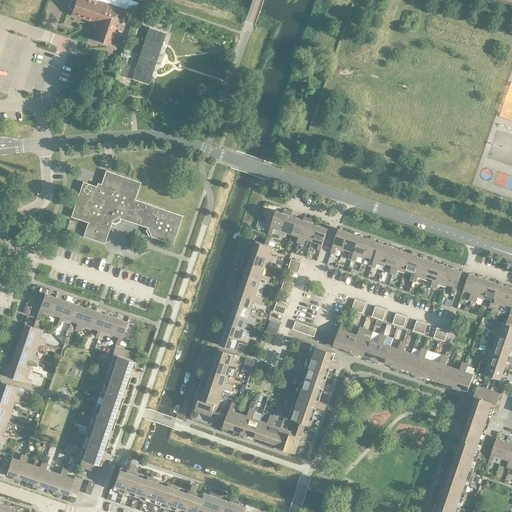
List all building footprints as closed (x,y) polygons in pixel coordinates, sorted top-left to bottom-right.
[(90,0),(71,0),(70,1),(69,2),(69,3),(69,4),(68,4),(68,5),(69,6),(69,7),(69,8),(70,8),(70,9),(71,10),(72,10),(73,11),(71,14),(93,22),(92,22),(92,23),(92,24),(92,25),(93,25),(93,26),(94,27),(94,28),(95,28),(96,29),(93,39),(111,45),(123,11),(90,0)] [(149,27),(131,79),(148,84),(166,33),(149,27)] [(121,62),(117,74),(126,77),(129,65),(121,62)] [(117,74),(115,80),(123,83),(125,77),(117,74)] [(101,185),(97,183),(96,187),(82,182),(70,217),(87,223),(83,237),(104,244),(112,220),(117,218),(147,228),(149,232),(148,236),(152,237),(172,244),(182,216),(134,200),(140,183),(105,171),(101,185)] [(274,228),(281,231),(288,211),(283,210),(282,213),(276,211),(268,234),(271,236),(274,228)] [(292,213),(288,211),(281,231),(291,234),(297,218),(291,216),(292,213)] [(303,220),(297,218),(291,234),(298,236),(296,242),(299,244),(308,218),(304,217),(303,220)] [(312,220),(308,218),(299,244),(303,245),(305,239),(312,241),(317,225),(311,223),(312,220)] [(323,227),(317,225),(312,241),(319,244),(317,249),(320,251),(329,226),(324,224),(323,227)] [(349,233),(338,229),(330,253),(334,254),(336,249),(343,251),(349,233)] [(359,236),(349,233),(343,251),(350,254),(348,259),(351,260),(359,236)] [(251,246),(249,250),(276,260),(277,257),(269,254),(272,246),(268,245),(271,237),(267,236),(265,244),(256,241),(254,247),(251,246)] [(369,240),(359,236),(351,260),(354,261),(356,256),(363,258),(369,240)] [(380,243),(369,240),(363,258),(370,261),(368,266),(372,267),(380,243)] [(390,247),(380,243),(372,267),(375,268),(376,263),(384,265),(390,247)] [(400,250),(390,247),(384,265),(391,268),(389,273),(392,274),(400,250)] [(276,260),(249,250),(248,255),(251,256),(249,262),(265,267),(267,260),(275,263),(276,260)] [(411,254),(400,250),(392,274),(396,275),(397,270),(404,272),(411,254)] [(421,257),(411,254),(404,272),(411,275),(410,280),(413,281),(421,257)] [(431,261),(421,257),(413,281),(416,282),(417,277),(425,279),(431,261)] [(301,262),(291,259),(289,264),(300,268),(301,262)] [(441,264),(431,261),(425,279),(432,282),(430,287),(433,288),(441,264)] [(265,267),(249,262),(247,268),(244,267),(242,271),(269,280),(270,277),(262,274),(265,267)] [(300,268),(289,264),(288,270),(298,273),(300,268)] [(451,268),(441,264),(433,288),(436,289),(438,284),(445,286),(451,268)] [(462,271),(451,268),(445,286),(452,289),(450,294),(454,295),(462,271)] [(269,280),(242,271),(241,275),(244,276),(242,282),(258,288),(260,280),(268,283),(269,280)] [(480,277),(469,274),(462,295),(463,292),(470,295),(468,300),(472,301),(480,277)] [(490,281),(480,277),(472,301),(475,302),(476,297),(484,299),(490,281)] [(294,283),(284,279),(282,285),(293,288),(294,283)] [(500,284),(490,281),(484,299),(491,302),(489,307),(492,308),(494,303),(500,284)] [(258,288),(242,282),(240,288),(237,287),(235,291),(262,301),(263,297),(255,295),(258,288)] [(511,288),(500,284),(494,303),(504,306),(511,288)] [(293,288),(282,285),(281,290),(291,294),(293,288)] [(38,292),(44,294),(36,317),(40,319),(41,314),(48,316),(54,297),(46,295),(48,290),(40,287),(38,292)] [(262,301),(235,291),(234,296),(237,297),(235,303),(251,308),(253,301),(261,304),(262,301)] [(65,301),(54,297),(48,316),(59,319),(65,301)] [(453,299),(446,297),(444,303),(451,305),(453,299)] [(287,303),(277,299),(275,305),(285,309),(287,303)] [(351,309),(357,311),(360,301),(355,299),(351,309)] [(75,304),(65,301),(59,319),(57,324),(60,326),(62,321),(69,323),(75,304)] [(365,303),(360,301),(357,311),(362,313),(365,303)] [(251,308),(235,303),(233,309),(230,308),(228,312),(255,321),(256,318),(248,315),(251,308)] [(85,308),(75,304),(69,323),(76,325),(74,330),(77,331),(85,308)] [(25,305),(22,313),(28,315),(31,307),(25,305)] [(285,309),(275,305),(273,311),(284,314),(285,309)] [(372,316),(377,318),(381,308),(375,306),(372,316)] [(96,311),(85,308),(77,331),(81,332),(82,327),(89,330),(96,311)] [(386,310),(381,308),(377,318),(383,320),(386,310)] [(106,315),(96,311),(89,330),(96,332),(95,337),(98,338),(100,333),(106,315)] [(255,321),(228,312),(227,316),(230,317),(228,323),(244,329),(246,322),(254,324),(255,321)] [(392,323),(398,325),(401,315),(396,313),(392,323)] [(116,318),(106,315),(100,333),(110,337),(116,318)] [(407,317),(401,315),(398,325),(403,327),(407,317)] [(127,322),(116,318),(110,337),(117,339),(115,344),(119,345),(127,322)] [(280,324),(270,320),(268,326),(278,329),(280,324)] [(413,330),(418,332),(422,322),(417,320),(413,330)] [(295,321),(292,329),(314,337),(317,329),(295,321)] [(345,322),(342,321),(336,336),(333,347),(337,349),(338,346),(344,348),(350,332),(343,330),(345,322)] [(427,324),(422,322),(418,332),(424,334),(427,324)] [(493,327),(492,330),(511,337),(511,325),(510,325),(506,323),(502,322),(499,329),(493,327)] [(244,329),(228,323),(226,329),(223,328),(221,333),(248,342),(249,339),(241,336),(244,329)] [(24,324),(20,335),(44,343),(45,340),(40,338),(43,330),(36,328),(33,327),(24,324)] [(278,329),(268,326),(266,331),(277,335),(278,329)] [(357,335),(350,332),(344,348),(350,350),(349,353),(354,354),(363,328),(359,327),(357,335)] [(433,337),(439,339),(442,329),(437,327),(433,337)] [(373,331),(363,328),(354,354),(358,356),(359,353),(365,355),(370,339),(373,331)] [(448,331),(442,329),(439,339),(444,341),(448,331)] [(511,344),(511,337),(492,330),(488,341),(495,343),(511,348),(511,344)] [(248,342),(221,333),(220,337),(223,338),(221,344),(237,350),(239,342),(247,345),(248,342)] [(377,342),(370,339),(365,355),(371,357),(370,360),(374,361),(383,335),(380,334),(377,342)] [(44,343),(20,335),(17,345),(36,351),(38,344),(43,346),(44,343)] [(386,336),(383,335),(374,361),(378,363),(379,360),(385,362),(391,346),(384,344),(386,336)] [(398,349),(391,346),(385,362),(391,364),(390,367),(394,368),(403,342),(400,341),(398,349)] [(407,343),(403,342),(394,368),(399,370),(400,367),(406,369),(411,353),(404,351),(407,343)] [(511,348),(495,343),(492,350),(486,348),(485,351),(507,359),(511,348)] [(36,351),(17,345),(13,355),(37,363),(38,360),(33,358),(36,351)] [(112,354),(116,356),(135,362),(138,354),(115,346),(112,354)] [(335,352),(317,346),(314,353),(309,351),(307,356),(312,358),(307,373),(302,371),(301,375),(299,379),(305,381),(300,394),(295,392),(292,399),(298,401),(293,414),(288,412),(287,416),(300,421),(305,423),(311,425),(317,407),(325,409),(327,404),(319,401),(331,366),(339,368),(341,363),(333,360),(333,359),(335,352)] [(418,356),(411,353),(406,369),(412,371),(411,374),(415,376),(424,349),(421,348),(418,356)] [(238,355),(219,349),(217,355),(214,354),(213,358),(239,367),(240,364),(233,361),(235,354),(238,355)] [(427,350),(424,349),(415,376),(419,377),(420,374),(426,376),(432,360),(425,358),(427,350)] [(507,359),(485,351),(484,354),(490,356),(488,363),(504,369),(507,359)] [(37,363),(13,355),(10,365),(29,372),(31,365),(36,366),(37,363)] [(439,363),(432,360),(426,376),(432,378),(431,381),(436,383),(445,356),(441,355),(439,363)] [(135,362),(116,356),(114,362),(109,361),(107,368),(112,370),(107,383),(102,381),(99,388),(105,390),(100,404),(95,402),(94,405),(92,409),(98,411),(93,424),(88,422),(85,429),(91,431),(86,445),(81,443),(78,450),(84,452),(81,459),(100,465),(103,457),(110,460),(112,454),(105,452),(111,434),(118,414),(131,375),(138,378),(140,373),(133,370),(133,368),(135,362)] [(448,357),(445,356),(436,383),(440,384),(441,381),(447,383),(452,367),(445,365),(448,357)] [(239,367),(213,358),(211,362),(214,363),(212,369),(228,375),(230,368),(238,370),(239,367)] [(459,370),(452,367),(447,383),(453,385),(452,388),(456,390),(465,363),(462,362),(459,370)] [(468,364),(465,363),(456,390),(460,391),(461,388),(468,390),(473,374),(465,372),(468,364)] [(504,369),(488,363),(485,371),(479,368),(477,372),(500,380),(504,369)] [(29,372),(10,365),(6,376),(30,384),(31,381),(26,379),(29,372)] [(228,375),(212,369),(210,375),(207,374),(206,379),(232,388),(233,385),(226,382),(228,375)] [(232,388),(206,379),(204,383),(207,384),(205,390),(221,395),(224,388),(231,391),(232,388)] [(499,379),(497,387),(502,389),(505,381),(500,380),(499,379)] [(19,388),(0,381),(0,393),(20,400),(21,397),(16,395),(19,388)] [(499,394),(477,386),(469,407),(469,410),(468,411),(467,414),(462,412),(460,418),(465,420),(463,426),(457,445),(449,442),(447,448),(455,450),(433,511),(454,511),(459,499),(465,501),(467,493),(462,492),(467,478),(472,480),(474,472),(469,471),(474,458),(479,459),(481,452),(476,450),(478,444),(482,445),(485,434),(490,421),(491,419),(491,418),(492,415),(499,394)] [(221,395),(205,390),(203,396),(200,395),(199,400),(217,406),(221,395)] [(20,400),(0,393),(0,404),(12,409),(14,401),(19,403),(20,400)] [(217,406),(199,400),(195,410),(219,418),(220,413),(216,411),(217,406)] [(227,415),(220,413),(219,418),(225,420),(222,428),(227,430),(228,427),(234,429),(240,413),(233,411),(235,403),(231,402),(227,415)] [(12,409),(0,404),(0,416),(13,420),(14,417),(9,416),(12,409)] [(247,415),(240,413),(234,429),(240,431),(239,434),(243,436),(253,409),(249,408),(247,415)] [(256,410),(253,409),(243,436),(248,437),(249,434),(255,436),(260,420),(262,414),(256,412),(256,410)] [(267,422),(260,420),(255,436),(261,438),(260,441),(264,442),(273,416),(270,415),(267,422)] [(13,420),(0,416),(0,427),(5,429),(7,422),(12,424),(13,420)] [(276,417),(273,416),(264,442),(268,444),(269,441),(275,443),(281,427),(273,425),(276,417)] [(291,431),(281,427),(275,443),(281,445),(280,448),(285,450),(291,431)] [(297,432),(291,431),(285,450),(295,453),(303,429),(298,428),(297,432)] [(496,438),(489,436),(485,448),(492,450),(496,438)] [(507,442),(496,438),(492,450),(488,461),(492,462),(494,455),(501,458),(507,442)] [(511,460),(511,443),(507,442),(501,458),(509,460),(506,467),(509,468),(511,460)] [(11,479),(15,480),(24,455),(21,454),(19,460),(11,458),(10,462),(9,465),(6,474),(12,476),(11,479)] [(27,456),(24,455),(15,480),(20,482),(21,479),(27,481),(32,465),(25,462),(27,456)] [(100,465),(81,459),(79,466),(97,473),(100,465)] [(39,467),(32,465),(27,481),(33,483),(32,486),(36,487),(44,463),(41,461),(39,467)] [(128,469),(120,466),(112,488),(113,488),(114,485),(120,488),(118,493),(122,494),(126,496),(128,490),(134,492),(141,495),(139,500),(146,503),(148,497),(154,499),(161,502),(159,507),(167,510),(168,504),(182,509),(180,511),(188,511),(189,511),(191,511),(196,511),(198,509),(197,509),(202,494),(194,492),(197,484),(191,482),(189,490),(133,471),(136,463),(130,461),(128,469)] [(48,464),(44,463),(36,487),(40,489),(41,486),(47,488),(53,472),(46,469),(48,464)] [(60,474),(53,472),(47,488),(53,490),(52,493),(56,494),(65,469),(62,468),(60,474)] [(68,470),(65,469),(56,494),(60,496),(61,493),(67,495),(73,479),(66,476),(68,470)] [(74,476),(73,479),(67,495),(76,498),(82,479),(74,476)] [(203,492),(202,494),(197,509),(198,509),(204,511),(207,511),(214,493),(209,491),(208,494),(203,492)] [(219,494),(214,493),(207,511),(218,511),(223,499),(218,497),(219,494)] [(229,501),(223,499),(218,511),(230,511),(234,500),(230,498),(229,501)] [(239,502),(234,500),(230,511),(242,511),(244,506),(238,504),(239,502)]
